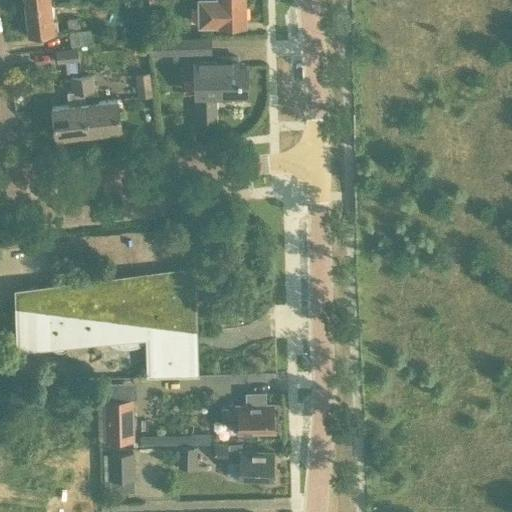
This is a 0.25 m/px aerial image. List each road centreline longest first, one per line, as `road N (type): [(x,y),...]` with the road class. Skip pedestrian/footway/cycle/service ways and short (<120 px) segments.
road 1 (tertiary): [(316,511),(324,402),(315,160)]
road 2 (residential): [(6,195),(315,160)]
road 3 (tertiary): [(315,160),(304,0)]
